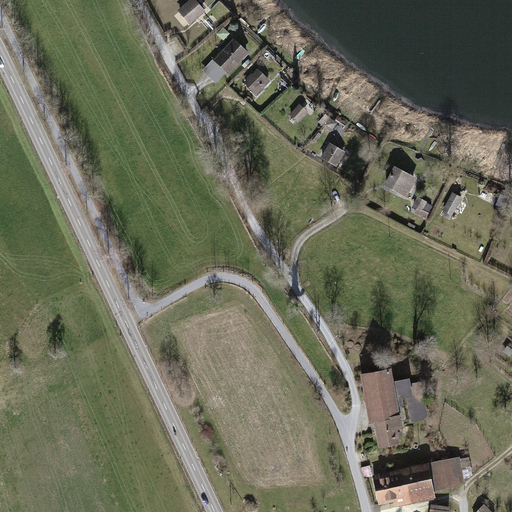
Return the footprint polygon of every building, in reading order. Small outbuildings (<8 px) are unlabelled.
[(206,12),(195,0),(190,0),(177,11),(190,25),(206,12)] [(249,53),(233,38),(212,60),(229,75),(249,53)] [(270,81),(258,69),(244,84),(257,96),(270,81)] [(308,112),(299,104),(289,115),(299,123),(308,112)] [(346,152),(330,143),(321,157),(338,167),(346,152)] [(417,178),(394,166),(383,186),(407,198),(417,178)] [(462,198),(452,192),(443,211),(452,216),(462,198)] [(433,205),(418,197),(412,207),(416,209),(414,213),(426,219),(433,205)] [(391,369),(360,374),(369,423),(374,422),(379,446),(400,442),(398,436),(402,435),(397,406),(403,405),(401,396),(405,395),(412,394),(410,384),(409,378),(393,381),(391,369)] [(421,381),(410,384),(412,394),(405,395),(411,421),(428,417),(421,381)] [(374,474),(381,503),(395,501),(396,506),(434,497),(433,493),(459,487),(458,485),(465,483),(459,456),(374,474)]
